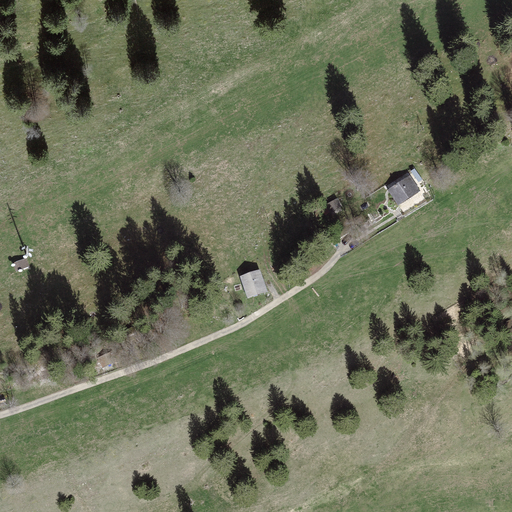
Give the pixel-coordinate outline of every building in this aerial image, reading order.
[(393,190),(401,202),(416,191),(411,182),(406,185),(405,183),(397,188),(396,186),(394,187),(395,189),(393,190)] [(326,206),(330,212),(340,207),(336,200),(326,206)] [(28,267),(25,260),(13,265),(16,272),(28,267)] [(242,279),(247,293),(263,288),(258,273),(254,275),(253,273),(247,275),(247,277),(242,279)] [(511,320),(510,322),(511,324),(500,331),(507,344),(511,342),(511,320)] [(102,362),(104,366),(114,361),(110,353),(102,357),(101,354),(97,356),(100,363),(102,362)]
